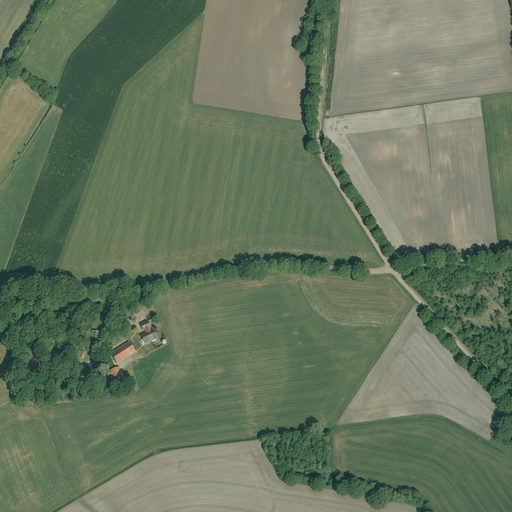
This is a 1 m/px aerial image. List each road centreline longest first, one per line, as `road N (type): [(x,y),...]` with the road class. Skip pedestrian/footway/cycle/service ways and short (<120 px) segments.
road 1 (track): [(511,399),(396,276),(321,157),(327,0)]
road 2 (track): [(396,270),(264,264),(120,295)]
road 3 (unclassified): [(0,333),(120,295)]
